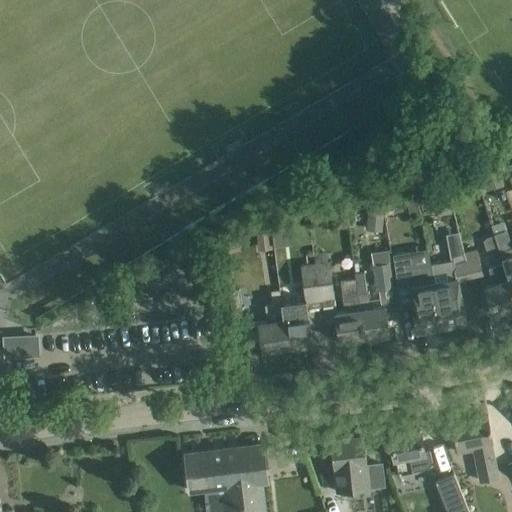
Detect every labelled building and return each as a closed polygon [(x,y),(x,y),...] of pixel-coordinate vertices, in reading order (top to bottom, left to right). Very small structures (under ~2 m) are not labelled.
[(498,165),(476,170),(479,185),(502,179),(498,165)] [(447,191),(433,193),(436,212),(450,210),(447,191)] [(415,197),(406,200),(409,213),(418,211),(415,197)] [(382,239),(384,213),(382,204),(374,205),(375,212),(369,211),(366,237),(382,239)] [(312,241),(309,223),(272,229),(274,246),(312,241)] [(511,243),(505,223),(492,228),(499,247),(511,243)] [(259,251),(273,249),(271,231),(257,233),(259,251)] [(238,238),(223,242),(227,255),(241,251),(238,238)] [(511,248),(511,247),(499,251),(511,290),(511,248)] [(463,252),(470,277),(482,274),(478,257),(476,249),(463,252)] [(491,254),(492,256),(495,266),(489,268),(494,283),(485,286),(493,314),(511,307),(511,290),(499,251),(491,254)] [(326,252),(313,253),(313,255),(319,300),(334,298),(330,260),(327,260),(326,252)] [(429,264),(441,326),(466,322),(461,293),(460,293),(458,280),(470,277),(463,252),(451,255),(452,260),(429,264)] [(306,302),(319,300),(313,255),(301,256),(302,264),(301,264),(306,300),(306,302)] [(410,260),(393,263),(397,287),(409,285),(412,302),(411,302),(417,330),(422,329),(423,332),(425,334),(435,332),(437,329),(437,327),(441,326),(429,264),(411,267),(410,260)] [(375,263),(372,264),(376,290),(379,289),(392,287),(388,262),(375,263)] [(364,270),(355,271),(364,337),(389,334),(385,306),(398,305),(395,287),(392,287),(379,289),(376,290),(367,291),(364,270)] [(344,311),(335,312),(339,341),(364,337),(355,271),(354,271),(355,277),(340,280),(344,311)] [(239,289),(228,290),(233,326),(244,324),(239,289)] [(262,351),(287,348),(281,303),(279,290),(271,291),(272,304),(264,305),(267,321),(258,322),(262,351)] [(281,303),(287,347),(312,344),(306,302),(306,300),(290,302),(281,303)] [(8,338),(9,354),(37,352),(36,337),(8,338)] [(451,423),(455,442),(458,454),(474,451),(479,473),(480,481),(498,477),(496,469),(490,440),(493,440),(488,415),(451,423)] [(420,429),(389,436),(394,458),(395,458),(398,474),(412,471),(428,468),(432,462),(429,450),(424,451),(420,429)] [(330,440),(333,460),(334,467),(337,492),(384,486),(382,462),(366,463),(363,436),(330,440)] [(185,453),(187,473),(189,491),(222,487),(224,511),(264,511),(261,482),(267,481),(262,443),(185,453)] [(443,478),(435,481),(446,508),(447,511),(469,511),(454,473),(443,478)]
